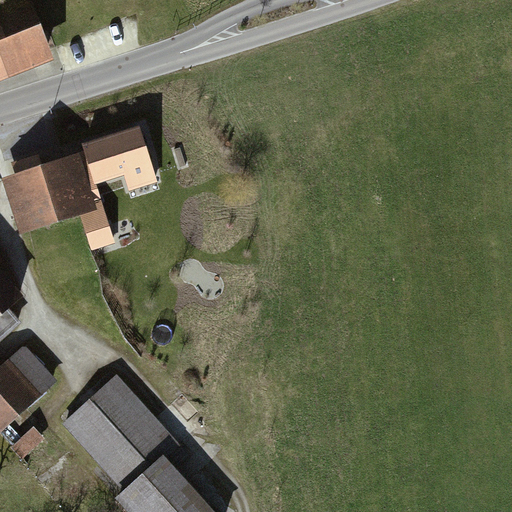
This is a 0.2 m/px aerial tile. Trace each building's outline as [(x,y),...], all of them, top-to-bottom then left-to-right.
[(33,0),(5,0),(0,2),(0,86),(58,63),(33,0)] [(161,114),(80,140),(95,192),(141,178),(146,195),(183,185),(161,114)] [(83,156),(6,181),(25,238),(102,214),(95,192),(83,156)] [(0,323),(27,301),(0,271),(0,269),(5,265),(0,258),(0,323)] [(0,441),(61,391),(29,352),(0,375),(0,441)] [(195,458),(122,378),(68,428),(129,494),(118,504),(125,511),(219,511),(181,471),(195,458)] [(54,450),(38,433),(14,454),(29,471),(54,450)]
